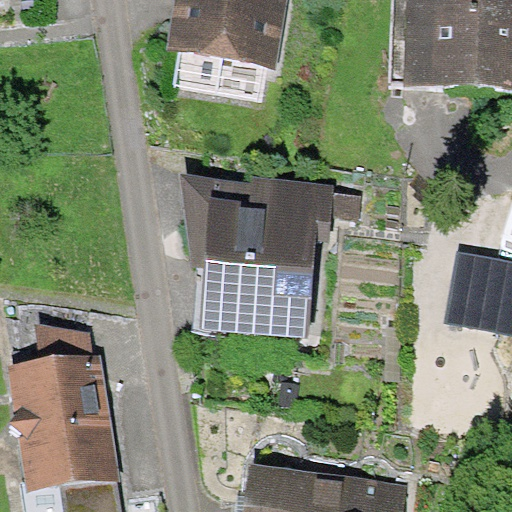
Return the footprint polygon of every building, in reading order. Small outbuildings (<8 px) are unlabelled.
[(267,66),(276,67),(287,0),(177,0),(169,47),(181,51),(267,66)] [(393,0),(392,81),(405,81),(406,0),(393,0)] [(511,0),(406,0),(405,81),(405,86),(511,89),(511,0)] [(262,98),(267,66),(181,51),(176,83),(262,98)] [(253,200),(254,182),(182,173),(192,266),(205,268),(211,197),(253,200)] [(335,192),(336,185),(255,178),(254,182),(253,200),(211,197),(205,268),(202,327),(309,337),(318,240),(330,242),(333,216),(335,192)] [(363,195),(335,192),(333,216),(360,219),(363,195)] [(511,262),(459,252),(445,322),(511,335),(511,334),(511,262)] [(36,324),(41,360),(94,353),(89,332),(36,324)] [(28,491),(60,487),(64,511),(121,511),(116,479),(120,479),(103,352),(94,353),(41,360),(11,364),(28,491)] [(406,511),(410,479),(250,461),(244,511),(406,511)]
